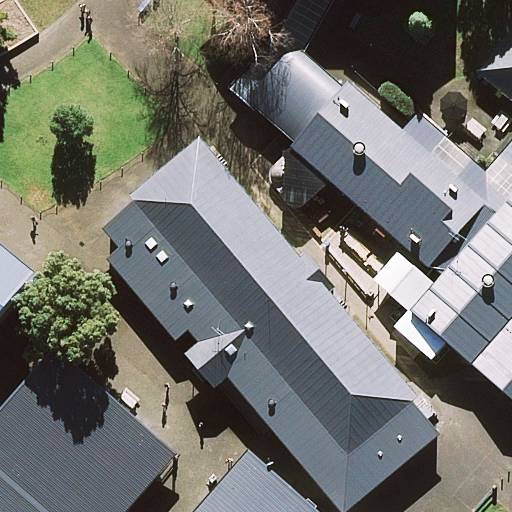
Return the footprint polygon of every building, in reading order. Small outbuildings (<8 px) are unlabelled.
[(511,31),(476,76),(511,101),(511,31)] [(343,93),(295,49),(252,105),(413,259),(486,174),(422,113),(404,131),(350,83),(343,93)] [(349,511),(443,437),(203,143),(103,233),(121,253),(110,262),(177,343),(190,333),(199,343),(187,357),(217,388),(230,381),(343,511),(349,511)] [(511,147),(486,174),(413,259),(482,331),(511,300),(511,147)] [(0,326),(42,282),(0,249),(0,326)] [(511,327),(476,369),(511,401),(511,327)] [(0,511),(132,511),(179,461),(59,353),(0,418),(0,511)] [(315,511),(248,454),(197,511),(315,511)]
